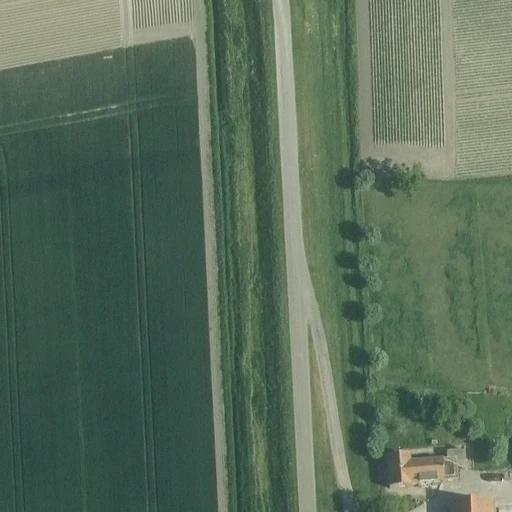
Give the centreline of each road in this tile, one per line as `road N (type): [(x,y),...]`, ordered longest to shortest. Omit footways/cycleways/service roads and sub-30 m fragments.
road 1 (unclassified): [(281,0),(293,275)]
road 2 (residential): [(351,511),(313,317),(293,275)]
road 3 (unclassified): [(293,275),(306,511)]
